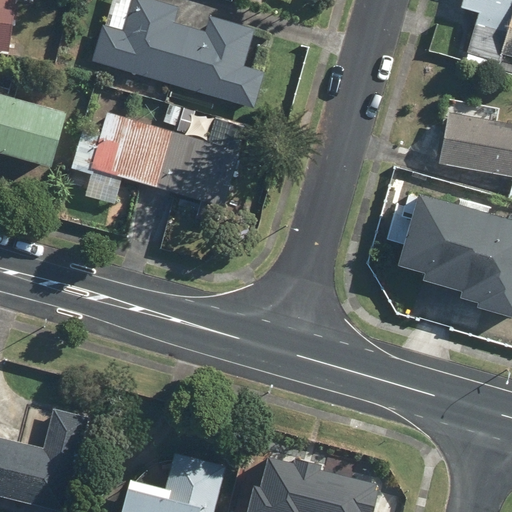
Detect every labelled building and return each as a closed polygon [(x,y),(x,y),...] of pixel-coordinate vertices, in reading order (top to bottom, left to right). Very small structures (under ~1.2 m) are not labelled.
[(0,0),(0,38),(7,39),(11,0),(0,0)] [(105,23),(95,60),(258,107),(269,70),(248,64),(259,27),(213,14),(208,30),(178,21),(182,5),(164,0),(116,0),(109,24),(105,23)] [(511,0),(465,0),(463,7),(480,12),(468,58),(502,67),(505,57),(511,58),(511,0)] [(61,117),(0,102),(0,156),(49,168),(61,117)] [(511,117),(451,104),(439,159),(511,175),(511,183),(508,202),(511,203),(511,117)] [(243,150),(109,111),(93,166),(227,205),(243,150)] [(511,214),(425,190),(404,262),(430,270),(428,277),(465,288),(464,294),(482,299),(480,303),(511,312),(511,214)] [(0,493),(69,510),(92,416),(57,408),(47,447),(0,435),(0,493)] [(367,511),(375,481),(320,466),(321,462),(292,454),(291,459),(268,453),(260,483),(253,482),(245,511),(367,511)] [(134,475),(124,511),(207,511),(208,511),(214,511),(225,467),(177,455),(170,484),(134,475)]
